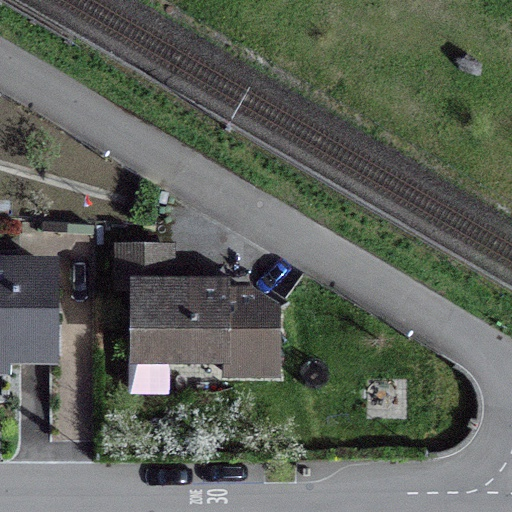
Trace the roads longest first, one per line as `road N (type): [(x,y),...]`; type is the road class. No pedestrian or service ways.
road 1 (residential): [(511,363),(0,69)]
road 2 (residential): [(0,506),(511,493)]
